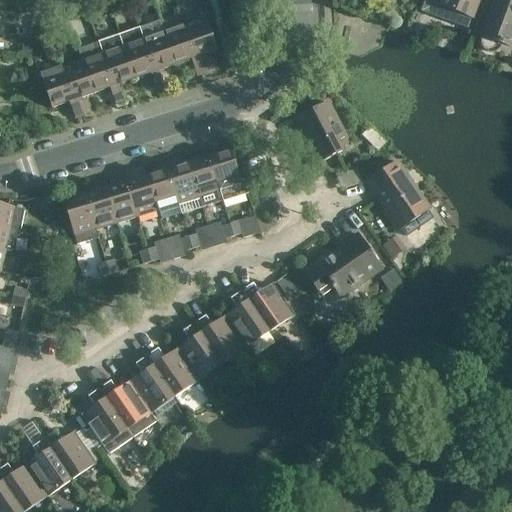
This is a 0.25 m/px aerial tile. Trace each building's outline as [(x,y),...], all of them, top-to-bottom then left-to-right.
[(426,0),(420,15),(436,21),(437,20),(445,23),(446,22),(466,29),(477,1),(477,0),(426,0)] [(481,46),(482,50),(485,53),(489,54),(494,54),(497,53),(500,50),(501,46),(502,46),(510,48),(511,42),(511,0),(495,0),(494,3),(481,38),(482,38),(480,42),(481,46)] [(204,18),(183,26),(195,60),(199,58),(216,52),(204,18)] [(138,30),(154,74),(158,72),(174,67),(162,33),(159,22),(138,30)] [(183,26),(162,33),(174,67),(190,61),(193,69),(202,66),(199,58),(195,60),(183,26)] [(118,37),(133,81),(150,75),(153,83),(161,80),(158,72),(154,74),(138,30),(118,37)] [(97,44),(113,88),(118,86),(133,81),(118,37),(97,44)] [(92,95),(110,89),(112,97),(120,94),(118,86),(113,88),(97,44),(77,51),(81,61),(92,95)] [(22,57),(31,58),(32,45),(22,45),(22,57)] [(60,69),(72,102),(77,101),(92,95),(81,61),(60,69)] [(202,66),(193,69),(196,78),(200,76),(205,75),(202,66)] [(80,109),(77,101),(72,102),(60,69),(39,76),(51,110),(69,104),(72,111),(80,109)] [(161,80),(153,83),(156,92),(160,91),(165,89),(161,80)] [(120,94),(112,97),(116,106),(120,105),(124,104),(120,94)] [(296,120),(318,161),(320,165),(337,156),(343,153),(338,144),(345,140),(326,104),(296,120)] [(80,109),(72,111),(75,121),(83,118),(80,109)] [(230,153),(208,159),(219,194),(222,202),(222,204),(247,196),(243,182),(239,183),(230,153)] [(208,159),(188,166),(198,200),(201,209),(222,202),(219,194),(208,159)] [(403,177),(405,175),(396,163),(366,183),(370,189),(375,196),(377,195),(380,200),(401,230),(402,229),(398,223),(423,206),(403,177)] [(188,166),(167,172),(180,215),(201,209),(198,200),(188,166)] [(337,177),(342,191),(361,185),(356,171),(337,177)] [(167,172),(146,178),(157,213),(158,212),(160,221),(180,215),(167,172)] [(146,178),(126,185),(136,219),(157,213),(146,178)] [(126,185),(105,191),(116,226),(136,219),(126,185)] [(105,191),(85,197),(95,232),(116,226),(105,191)] [(95,232),(85,197),(63,204),(74,238),(76,246),(97,239),(95,232)] [(0,229),(9,231),(20,234),(25,211),(0,206),(0,229)] [(236,219),(237,223),(241,236),(242,238),(242,240),(251,237),(260,235),(253,214),(236,219)] [(233,238),(241,236),(237,223),(229,226),(233,238)] [(227,245),(225,240),(221,228),(220,224),(207,227),(213,249),(227,245)] [(229,226),(221,228),(225,240),(233,238),(229,226)] [(195,231),(196,236),(200,248),(201,252),(213,249),(207,227),(195,231)] [(0,251),(5,253),(9,231),(0,229),(0,251)] [(185,258),(184,253),(180,241),(179,236),(166,240),(173,261),(185,258)] [(191,251),(200,248),(196,236),(188,238),(191,251)] [(342,250),(305,276),(321,298),(334,290),(338,296),(344,297),(381,272),(372,260),(356,236),(344,244),(340,247),(342,250)] [(396,237),(381,247),(390,260),(405,251),(399,242),(396,237)] [(188,238),(180,241),(184,253),(191,251),(188,238)] [(154,244),(155,249),(159,261),(160,265),(173,261),(166,240),(154,244)] [(150,263),(159,261),(155,249),(147,251),(150,263)] [(138,254),(142,266),(150,263),(147,251),(138,254)] [(105,264),(109,276),(118,273),(114,261),(105,264)] [(97,266),(101,278),(109,276),(105,264),(97,266)] [(393,271),(380,280),(389,291),(390,294),(403,285),(393,271)] [(285,277),(272,286),(285,305),(299,296),(291,285),(285,277)] [(247,289),(241,293),(269,333),(293,316),(285,305),(272,286),(259,295),(253,285),(247,289)] [(13,298),(25,300),(27,292),(14,289),(13,298)] [(236,311),(224,320),(245,350),(269,333),(241,293),(235,297),(229,301),(236,311)] [(11,306),(23,309),(25,300),(13,298),(11,306)] [(194,325),(193,325),(221,366),(245,350),(224,320),(212,328),(205,317),(199,321),(194,325)] [(189,344),(177,352),(197,382),(221,366),(193,325),(188,329),(182,333),(189,344)] [(331,330),(327,332),(331,340),(335,338),(331,330)] [(5,331),(3,340),(16,343),(18,334),(5,331)] [(3,340),(2,348),(15,351),(16,343),(3,340)] [(17,351),(15,351),(2,348),(0,347),(0,361),(16,365),(17,358),(19,352),(17,351)] [(151,355),(145,359),(172,399),(197,382),(177,352),(165,361),(158,351),(151,355)] [(139,378),(128,385),(149,416),(151,414),(155,417),(159,416),(169,409),(172,405),(171,401),(172,399),(145,359),(132,368),(139,378)] [(0,374),(9,377),(11,377),(13,378),(15,371),(16,365),(0,361),(0,374)] [(0,383),(7,385),(9,377),(0,374),(0,383)] [(110,383),(99,391),(126,431),(132,439),(154,424),(149,416),(128,385),(117,393),(110,383)] [(126,431),(99,391),(93,395),(87,399),(94,409),(81,418),(89,430),(83,434),(94,450),(100,446),(107,456),(132,439),(126,431)] [(10,394),(5,393),(0,392),(0,405),(3,406),(7,407),(10,394)] [(79,418),(75,421),(82,431),(85,428),(79,418)] [(20,431),(32,449),(37,445),(43,442),(31,424),(20,431)] [(49,438),(43,442),(70,482),(95,465),(90,458),(96,454),(94,450),(83,434),(80,430),(61,443),(54,434),(49,438)] [(38,459),(26,467),(47,498),(70,482),(43,442),(37,445),(32,449),(31,450),(38,459)] [(1,470),(0,470),(0,480),(21,511),(26,511),(47,498),(26,467),(14,476),(7,466),(1,470)] [(0,511),(21,511),(0,480),(0,511)]
